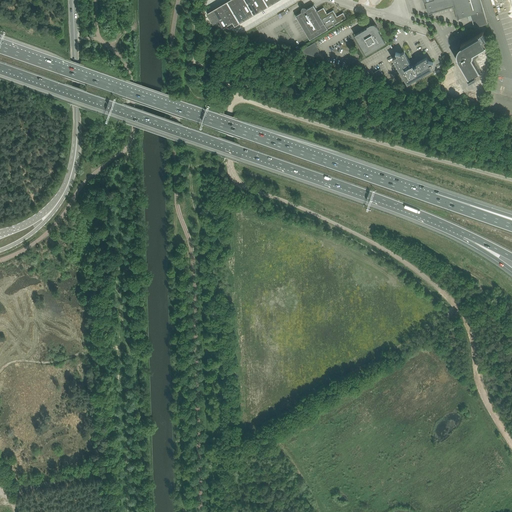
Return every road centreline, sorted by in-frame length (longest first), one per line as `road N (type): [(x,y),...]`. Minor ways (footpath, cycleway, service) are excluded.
road 1 (motorway): [(0,66),(464,233)]
road 2 (motorway): [(434,199),(0,47)]
road 3 (track): [(511,444),(483,394),(467,321),(449,299),(383,248),(245,189),(228,165)]
road 4 (unclassified): [(228,165),(228,110),(245,99),(511,179)]
road 5 (secondary): [(53,208),(75,156),(73,0)]
road 6 (track): [(190,0),(192,60),(231,86),(237,101)]
